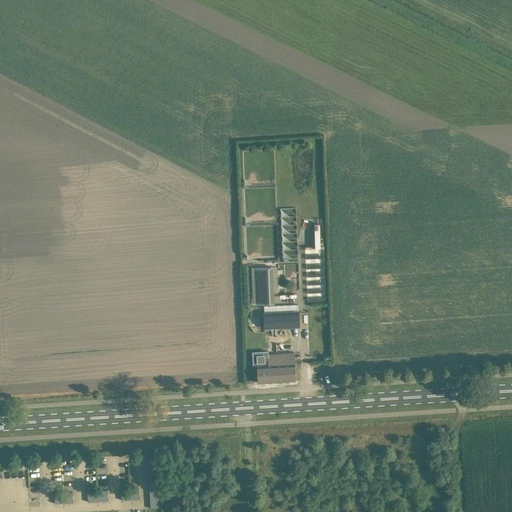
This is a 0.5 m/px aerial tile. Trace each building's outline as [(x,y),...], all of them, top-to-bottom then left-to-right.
[(326,299),(324,247),(307,248),(308,300),(326,299)] [(257,304),(274,303),(275,303),(274,294),(273,267),(256,267),(257,304)] [(272,329),(301,326),(299,310),(263,314),(264,319),(271,319),(272,329)] [(257,366),(257,372),(258,379),(258,382),(296,380),(295,370),(295,357),(295,352),(271,354),(269,354),(268,351),(253,352),(254,366),(257,366)] [(121,499),(139,498),(139,487),(121,488),(121,499)] [(107,488),(87,489),(87,500),(107,500),(107,488)] [(55,502),(72,502),(72,490),(55,491),(55,502)]
